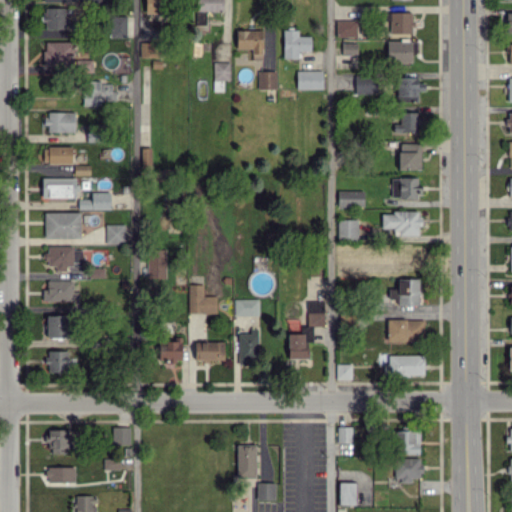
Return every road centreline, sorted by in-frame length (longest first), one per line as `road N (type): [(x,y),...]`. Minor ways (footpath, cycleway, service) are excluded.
road 1 (secondary): [(462,0),(470,511)]
road 2 (residential): [(0,402),(511,399)]
road 3 (residential): [(12,0),(12,511)]
